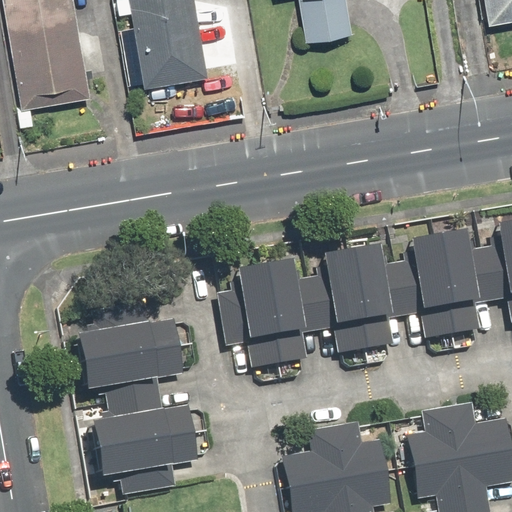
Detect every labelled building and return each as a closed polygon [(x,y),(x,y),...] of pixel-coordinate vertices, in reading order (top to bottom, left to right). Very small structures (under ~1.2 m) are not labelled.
[(38,120),(35,102),(94,92),(91,77),(105,75),(98,33),(84,36),(77,0),(7,0),(25,104),(21,104),(25,123),(38,120)] [(132,0),(146,82),(211,72),(199,0),(132,0)] [(302,0),(308,34),(356,26),(351,0),(302,0)] [(511,0),(478,0),(483,24),(511,19),(511,0)] [(511,322),(511,321),(511,220),(500,222),(503,242),(479,246),(488,301),(507,298),(511,322)] [(477,303),(488,301),(479,246),(476,226),(439,233),(455,331),(481,327),(477,303)] [(455,331),(439,233),(415,237),(419,261),(396,265),(403,312),(423,309),(427,335),(455,331)] [(403,312),(396,265),(390,266),(386,242),(341,250),(357,345),(394,340),(389,314),(403,312)] [(338,348),(357,345),(341,250),(326,252),(329,272),(303,277),(312,330),(335,327),(338,348)] [(312,330),(303,277),(300,278),(296,257),(263,263),(278,357),(306,353),(302,332),(312,330)] [(254,361),(278,357),(263,263),(238,267),(241,287),(220,290),(228,344),(251,340),(254,361)] [(81,327),(85,358),(181,344),(177,318),(144,323),(141,302),(91,309),(93,325),(81,327)] [(113,384),(115,397),(162,392),(160,376),(185,372),(181,344),(85,358),(90,387),(113,384)] [(94,412),(99,443),(193,430),(190,404),(164,408),(162,392),(115,397),(117,409),(94,412)] [(483,423),(479,400),(426,407),(430,432),(412,434),(416,464),(511,450),(511,423),(511,418),(483,423)] [(364,421),(311,430),(315,453),(286,458),(292,489),(391,472),(385,442),(368,445),(364,421)] [(193,430),(99,443),(103,474),(125,471),(128,491),(175,485),(172,460),(197,457),(193,430)] [(441,508),(494,499),(491,481),(511,478),(511,450),(416,464),(421,496),(438,493),(441,508)] [(320,511),(325,511),(379,511),(379,506),(396,503),(391,472),(292,489),(295,511),(320,511)] [(511,511),(506,511),(495,511),(494,499),(441,508),(441,511),(511,511)]
